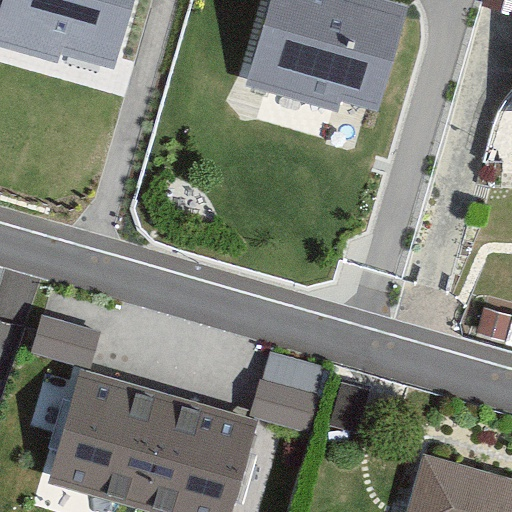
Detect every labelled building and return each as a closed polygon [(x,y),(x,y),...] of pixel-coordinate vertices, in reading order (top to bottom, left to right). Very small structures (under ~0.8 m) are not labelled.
[(5,0),(0,19),(0,48),(58,64),(61,54),(114,68),(132,0),(5,0)] [(270,0),(247,87),(339,113),(342,102),(379,113),(408,7),(381,0),(270,0)] [(102,332),(43,316),(32,353),(91,369),(102,332)] [(231,511),(258,421),(83,370),(49,485),(142,511),(231,511)] [(262,381),(251,415),(308,432),(318,397),(262,381)] [(511,511),(511,481),(429,460),(415,511),(511,511)]
